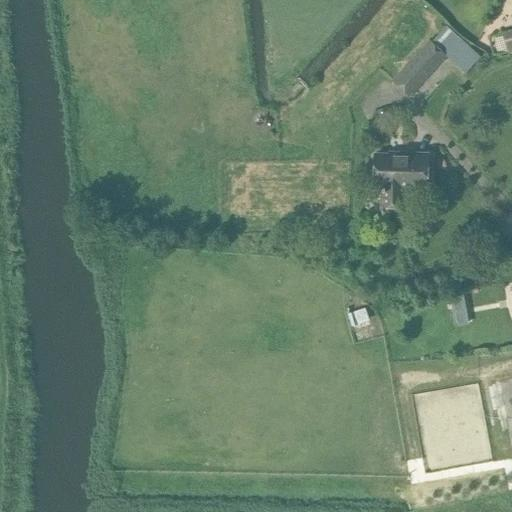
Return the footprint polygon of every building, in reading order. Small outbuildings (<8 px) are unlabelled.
[(511,30),(502,33),(508,52),(508,54),(511,52),(511,30)] [(430,41),(393,80),(409,95),(446,56),(431,42),(430,41)] [(428,154),(418,154),(389,153),(389,154),(374,153),(373,186),(381,187),(381,207),(404,208),(404,187),(427,188),(428,154)] [(452,309),(451,309),(454,326),(468,324),(465,311),(465,307),(452,309)] [(365,308),(347,314),(352,327),(369,321),(365,308)]
